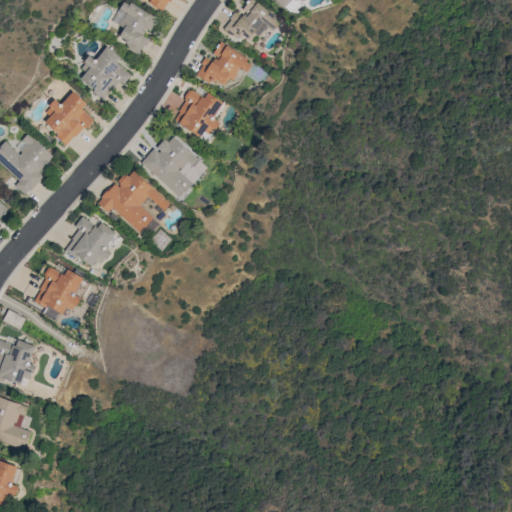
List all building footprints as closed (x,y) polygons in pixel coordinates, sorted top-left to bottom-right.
[(157,18),(150,31),(145,28),(144,30),(145,31),(143,35),(150,39),(146,46),(144,45),(138,55),(125,47),(127,43),(124,42),(126,39),(117,34),(122,27),(112,21),(124,0),(129,4),(130,2),(157,18)] [(170,0),(170,1),(168,0),(162,10),(149,2),(150,0),(170,0)] [(248,0),(254,0),(275,17),(274,19),(279,23),(274,29),(268,24),(262,30),(264,32),(259,37),(255,34),(250,41),(242,34),(241,36),(238,34),(236,38),(224,28),(231,19),(229,18),(234,11),(241,17),(244,14),(246,16),(248,14),(242,9),(248,0)] [(290,0),(283,8),(275,0),(290,0)] [(224,85),(216,79),(215,81),(212,79),(209,83),(196,75),(203,64),(201,63),(205,57),(212,61),(215,57),(216,58),(217,57),(212,54),(220,41),(248,58),(246,61),(251,64),(247,71),(239,67),(236,72),(237,73),(233,80),(229,77),(224,85)] [(112,90),(111,89),(103,100),(92,91),(94,89),(80,77),(85,71),(81,68),(85,62),(84,61),(89,55),(95,60),(107,46),(121,57),(116,63),(131,75),(124,84),(120,81),(112,90)] [(174,120),(180,111),(179,111),(185,100),(184,99),(185,98),(184,97),(189,89),(190,90),(191,89),(204,98),(208,92),(224,103),(215,118),(220,122),(215,129),(214,128),(210,134),(204,131),(200,137),(174,120)] [(73,90),(86,103),(82,108),(93,119),(92,120),(93,121),(87,128),(86,127),(85,128),(84,126),(75,136),(74,135),(66,145),(56,136),(58,133),(45,121),(49,116),(46,112),(51,107),(49,105),(55,98),(61,104),(73,90)] [(0,163),(0,147),(1,146),(0,146),(5,141),(19,154),(21,152),(20,151),(26,143),(22,139),(28,133),(53,155),(47,161),(51,165),(44,173),(40,170),(38,171),(43,176),(30,190),(29,189),(24,194),(14,185),(19,180),(0,163)] [(141,162),(154,148),(159,152),(161,150),(157,147),(164,138),(168,142),(173,136),(189,150),(193,153),(193,154),(199,160),(193,166),(188,161),(181,168),(180,167),(177,169),(192,183),(184,192),(183,191),(179,197),(141,162)] [(170,203),(164,210),(148,196),(141,203),(139,202),(138,204),(160,224),(152,234),(148,231),(144,235),(112,207),(108,212),(98,203),(102,198),(100,197),(110,186),(111,187),(115,183),(119,186),(120,185),(119,183),(119,182),(118,181),(124,174),(126,175),(127,174),(128,176),(133,170),(170,203)] [(73,239),(72,239),(79,229),(75,225),(82,216),(97,227),(101,222),(116,233),(108,243),(108,247),(107,249),(111,252),(107,258),(105,257),(101,263),(96,259),(92,265),(77,255),(75,258),(65,250),(73,239)] [(34,301),(41,289),(39,288),(45,279),(44,278),(50,267),(64,275),(67,269),(83,278),(82,280),(85,282),(78,293),(75,292),(74,294),(81,298),(77,305),(75,304),(71,311),(66,307),(62,314),(48,305),(46,307),(34,301)] [(0,338),(16,346),(19,339),(35,346),(28,362),(36,366),(33,373),(32,372),(29,379),(24,377),(21,384),(4,378),(3,381),(0,379),(0,338)] [(0,440),(0,396),(15,402),(15,401),(21,404),(28,407),(25,415),(19,413),(16,423),(14,422),(13,425),(31,432),(27,444),(26,443),(24,449),(0,440)] [(0,460),(18,467),(11,484),(19,487),(16,495),(14,494),(11,501),(6,499),(3,506),(0,504),(0,460)]
